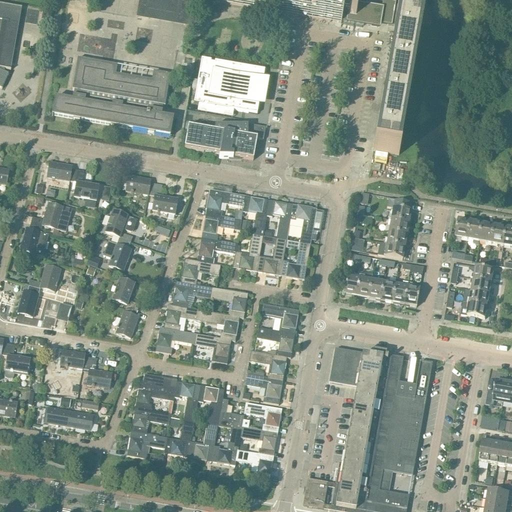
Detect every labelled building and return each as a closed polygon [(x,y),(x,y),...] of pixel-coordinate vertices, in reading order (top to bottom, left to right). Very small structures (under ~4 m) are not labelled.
[(209,0),(209,1),(210,1),(217,2),(220,2),(274,12),(290,15),(307,17),(340,24),(341,24),(341,23),(354,26),(363,27),(366,10),(364,10),(357,9),(358,5),(358,2),(358,0),(209,0)] [(0,89),(1,90),(8,75),(4,73),(4,70),(10,71),(11,71),(18,25),(19,26),(19,25),(18,25),(20,10),(21,10),(0,5),(0,89)] [(373,151),(373,152),(399,156),(399,155),(398,155),(421,24),(424,12),(416,10),(397,7),(395,6),(391,6),(388,26),(392,27),(395,27),(389,61),(373,151)] [(43,13),(41,21),(49,22),(51,15),(43,13)] [(73,97),(72,102),(72,103),(55,100),(56,99),(55,99),(52,118),(53,116),(73,120),(73,121),(79,123),(80,121),(110,127),(110,128),(117,129),(117,128),(147,133),(147,134),(154,136),(154,134),(169,137),(169,138),(170,138),(173,119),(161,117),(163,107),(164,107),(170,76),(153,73),(152,82),(110,74),(112,66),(117,67),(77,60),(78,60),(73,91),(72,90),(72,91),(74,91),(73,97)] [(201,60),(194,104),(203,106),(203,104),(207,104),(207,106),(211,107),(226,110),(257,115),(259,103),(256,102),(259,83),(262,83),(264,71),(249,68),(215,62),(214,64),(210,63),(211,61),(201,60)] [(252,127),(247,127),(215,127),(214,132),(188,128),(184,149),(219,156),(219,159),(230,159),(231,159),(232,159),(233,158),(233,157),(240,158),(240,159),(253,162),(257,139),(263,141),(265,129),(252,127)] [(70,183),(75,184),(77,172),(71,171),(72,168),(52,165),(50,172),(48,172),(47,180),(70,184),(70,183)] [(0,186),(6,188),(8,172),(0,170),(0,186)] [(77,172),(75,184),(76,184),(73,200),(96,204),(98,188),(81,185),(83,173),(77,172)] [(125,194),(148,198),(148,197),(154,198),(156,186),(150,185),(150,182),(130,178),(129,186),(127,185),(125,194)] [(153,201),(151,213),(174,217),(177,202),(160,199),(162,187),(156,186),(154,198),(153,201)] [(104,189),(102,202),(108,203),(111,190),(104,189)] [(243,209),(245,198),(209,192),(205,216),(221,219),(222,213),(220,213),(221,206),(243,209)] [(243,209),(242,214),(255,216),(252,236),(263,238),(266,219),(267,219),(267,218),(266,218),(269,203),(245,198),(243,209)] [(387,208),(387,209),(393,210),(391,221),(409,224),(411,213),(409,212),(410,204),(388,201),(387,208)] [(269,203),(266,218),(267,218),(267,219),(272,220),(272,217),(279,219),(276,240),(286,242),(289,228),(290,222),(289,222),(292,207),(269,203)] [(32,219),(30,225),(42,228),(57,232),(65,234),(71,212),(63,210),(48,205),(43,222),(32,219)] [(290,222),(289,228),(302,230),(299,245),(310,247),(316,211),(292,207),(289,222),(290,222)] [(112,213),(104,235),(119,240),(119,241),(130,245),(132,239),(121,235),(123,231),(130,234),(133,233),(137,222),(127,218),(112,213)] [(205,216),(201,240),(217,242),(218,237),(216,236),(217,229),(239,233),(241,222),(221,219),(205,216)] [(388,221),(388,227),(390,227),(389,233),(406,236),(409,224),(391,221),(388,221)] [(468,241),(471,223),(459,221),(456,239),(468,241)] [(480,243),(483,225),(471,223),(468,241),(480,243)] [(42,228),(30,225),(29,231),(26,230),(20,250),(28,252),(27,254),(35,256),(37,250),(43,251),(45,243),(46,243),(48,236),(41,234),(40,234),(42,228)] [(492,245),(495,227),(483,225),(480,243),(492,245)] [(504,247),(507,229),(495,227),(492,245),(504,247)] [(386,245),(404,248),(406,236),(389,233),(386,245)] [(256,274),(259,258),(260,258),(263,238),(252,236),(249,257),(236,254),(235,256),(235,257),(232,270),(256,274)] [(197,263),(212,266),(213,266),(214,260),(212,260),(213,253),(217,254),(235,257),(235,254),(236,254),(237,246),(217,242),(201,240),(197,263)] [(256,274),(280,278),(283,263),(286,242),(276,240),(272,261),(259,258),(256,274)] [(108,243),(103,257),(110,260),(108,267),(123,273),(131,252),(128,250),(130,245),(119,241),(117,245),(116,245),(116,246),(108,243)] [(379,244),(377,257),(384,258),(402,261),(402,260),(404,260),(405,254),(403,253),(404,248),(386,245),(386,246),(379,244)] [(283,263),(280,278),(304,282),(310,247),(299,245),(295,267),(288,266),(289,264),(283,263)] [(464,263),(465,257),(465,256),(453,254),(452,260),(464,263)] [(184,261),(180,285),(196,287),(198,275),(218,278),(220,268),(220,267),(213,266),(212,266),(197,263),(184,261)] [(409,273),(422,275),(423,269),(411,267),(409,273)] [(28,288),(39,291),(40,291),(55,295),(61,272),(45,268),(41,285),(30,282),(28,288)] [(474,280),(492,283),(494,272),(476,269),(474,280)] [(359,280),(356,298),(368,300),(371,282),(372,276),(360,274),(359,280)] [(356,298),(359,280),(346,278),(343,296),(356,298)] [(492,283),(474,280),(472,292),(489,296),(492,283)] [(126,308),(137,312),(139,306),(128,302),(134,286),(119,281),(111,302),(126,308)] [(371,282),(368,300),(380,302),(383,284),(371,282)] [(383,284),(380,302),(392,304),(395,286),(388,285),(389,283),(383,282),(383,284)] [(196,287),(180,285),(176,284),(172,307),(187,310),(188,310),(189,305),(186,304),(188,297),(211,301),(212,290),(196,287)] [(395,286),(392,304),(404,306),(407,286),(395,284),(395,286)] [(407,286),(404,306),(416,309),(419,291),(412,290),(413,287),(407,286)] [(39,291),(28,288),(26,294),(23,293),(18,312),(25,314),(25,317),(32,319),(38,296),(39,291)] [(212,290),(211,301),(232,305),(230,312),(229,312),(228,317),(235,319),(239,319),(239,320),(243,320),(247,296),(212,290)] [(489,296),(472,292),(470,305),(487,308),(489,296)] [(463,303),(461,316),(485,321),(487,308),(470,305),(463,303)] [(263,306),(261,317),(281,321),(280,328),(279,334),(294,337),(299,313),(263,306)] [(168,307),(164,330),(179,333),(180,328),(178,327),(179,320),(202,324),(203,313),(188,310),(187,310),(172,307),(168,307)] [(135,318),(137,312),(126,308),(116,335),(130,341),(138,319),(135,318)] [(235,319),(228,317),(204,313),(202,324),(224,327),(223,335),(220,335),(219,340),(231,342),(231,343),(235,343),(239,320),(239,319),(235,319)] [(179,333),(164,330),(159,330),(155,354),(171,357),(172,350),(170,350),(171,343),(193,347),(195,336),(179,333)] [(267,352),(267,356),(275,357),(286,360),(290,361),(294,337),(279,334),(258,330),(257,341),(279,345),(278,352),(276,352),(275,354),(267,352)] [(195,336),(193,347),(213,350),(212,357),(211,364),(227,366),(231,343),(231,342),(219,340),(195,336)] [(0,357),(0,358),(1,358),(1,357),(7,358),(9,346),(2,345),(3,342),(0,341),(0,357)] [(7,358),(4,374),(4,377),(5,379),(7,381),(9,381),(12,381),(14,378),(14,377),(27,379),(30,361),(13,359),(15,347),(9,346),(7,358)] [(334,352),(329,384),(357,389),(336,508),(339,509),(355,511),(359,511),(405,511),(408,498),(384,494),(384,493),(385,493),(386,493),(386,492),(387,492),(388,492),(388,491),(389,490),(389,489),(389,488),(389,487),(389,486),(389,485),(388,485),(388,484),(387,484),(387,483),(386,483),(385,483),(381,482),(383,473),(412,478),(432,365),(420,363),(416,387),(398,384),(402,361),(402,360),(385,357),(386,354),(372,352),(371,357),(335,351),(334,352)] [(88,372),(90,360),(84,359),(85,356),(65,353),(63,360),(61,360),(59,368),(83,372),(83,371),(88,372)] [(282,383),(286,360),(275,357),(267,356),(250,353),(249,364),(269,367),(267,380),(267,381),(282,383)] [(96,361),(90,360),(88,372),(86,387),(109,391),(111,376),(94,373),(96,361)] [(173,404),(174,400),(173,400),(175,393),(169,392),(164,391),(165,380),(144,376),(142,387),(139,387),(135,411),(150,413),(151,407),(149,407),(150,400),(173,404)] [(278,407),(282,383),(267,381),(267,380),(246,377),(244,387),(265,391),(263,404),(278,407)] [(503,404),(507,382),(496,381),(494,393),(488,392),(486,407),(492,408),(493,402),(503,404)] [(511,383),(507,382),(503,404),(511,405),(511,383)] [(173,400),(174,400),(179,401),(180,399),(187,400),(183,422),(194,424),(198,404),(197,404),(200,388),(176,384),(175,393),(173,400)] [(200,388),(197,404),(198,404),(203,405),(203,403),(211,404),(207,426),(217,428),(217,429),(218,429),(220,414),(222,402),(222,401),(224,392),(200,388)] [(27,393),(24,406),(31,407),(33,395),(27,393)] [(0,401),(0,417),(12,419),(13,412),(15,413),(17,405),(0,401)] [(220,414),(218,429),(230,431),(241,432),(242,429),(244,418),(226,415),(228,403),(222,402),(220,414)] [(99,406),(83,403),(81,410),(97,413),(99,406)] [(263,427),(262,432),(277,435),(281,411),(245,405),(244,416),(266,420),(264,427),(263,427)] [(68,429),(70,414),(48,410),(46,418),(49,418),(48,426),(68,429)] [(135,411),(131,434),(146,437),(147,431),(145,430),(146,424),(169,427),(171,416),(150,413),(135,411)] [(93,418),(70,414),(68,429),(88,433),(89,425),(91,426),(93,418)] [(164,456),(188,460),(190,444),(194,424),(183,422),(179,444),(172,443),(172,441),(166,440),(165,451),(164,456)] [(190,444),(188,460),(211,464),(214,448),(217,429),(217,428),(207,426),(203,446),(190,444)] [(241,432),(240,440),(262,444),(260,451),(259,450),(258,456),(273,458),(277,435),(262,432),(242,429),(241,432)] [(214,448),(211,464),(235,468),(236,463),(238,452),(240,440),(241,432),(230,431),(226,453),(219,451),(219,449),(214,448)] [(131,434),(126,458),(145,461),(146,455),(144,455),(146,447),(165,451),(166,440),(146,437),(131,434)] [(479,464),(489,465),(492,445),(491,444),(486,443),(487,436),(483,435),(482,443),(483,443),(479,464)] [(492,437),(491,444),(492,445),(489,465),(497,467),(501,446),(500,446),(494,445),(496,438),(492,437)] [(501,439),(500,446),(501,446),(497,467),(506,468),(510,448),(508,447),(503,446),(505,439),(501,439)] [(238,452),(236,463),(258,467),(256,474),(254,474),(253,480),(250,479),(250,480),(269,483),(273,458),(258,456),(238,452)] [(311,486),(308,504),(324,507),(327,489),(311,486)] [(507,505),(508,503),(509,498),(511,498),(511,494),(509,494),(509,495),(488,492),(487,501),(507,505)] [(496,511),(506,511),(507,507),(511,507),(511,503),(508,503),(507,505),(487,501),(485,510),(496,511)]
